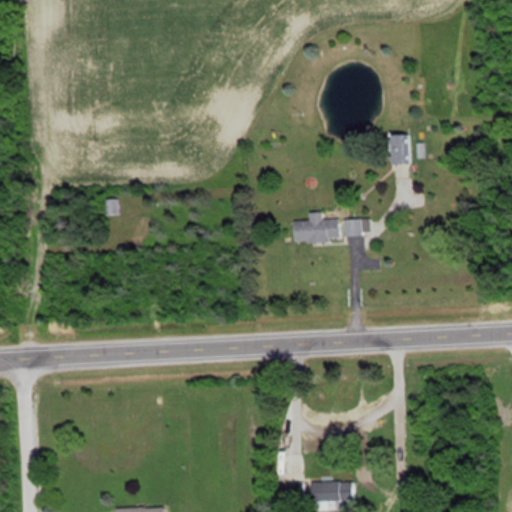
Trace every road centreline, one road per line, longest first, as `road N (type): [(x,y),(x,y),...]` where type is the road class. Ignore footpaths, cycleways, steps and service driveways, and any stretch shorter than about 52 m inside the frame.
road 1 (tertiary): [(0,355),(511,332)]
road 2 (residential): [(16,355),(22,511)]
